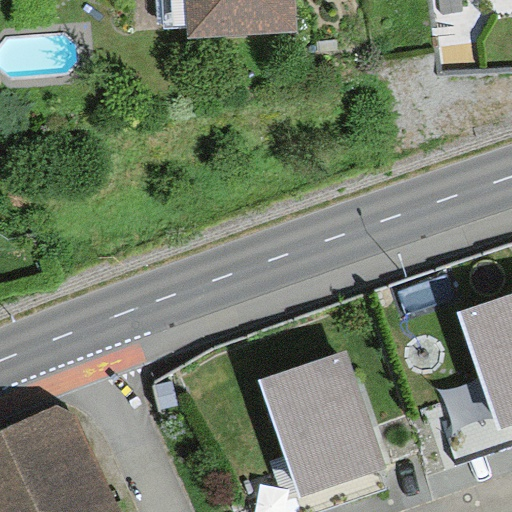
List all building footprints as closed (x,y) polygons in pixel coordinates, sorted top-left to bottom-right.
[(182,0),(186,39),(280,32),(278,0),(182,0)] [(511,0),(428,0),(431,19),(511,10),(511,0)] [(511,422),(511,304),(465,321),(501,426),(511,422)] [(342,361),(265,387),(302,493),(379,466),(342,361)] [(101,511),(58,410),(0,435),(0,511),(101,511)]
